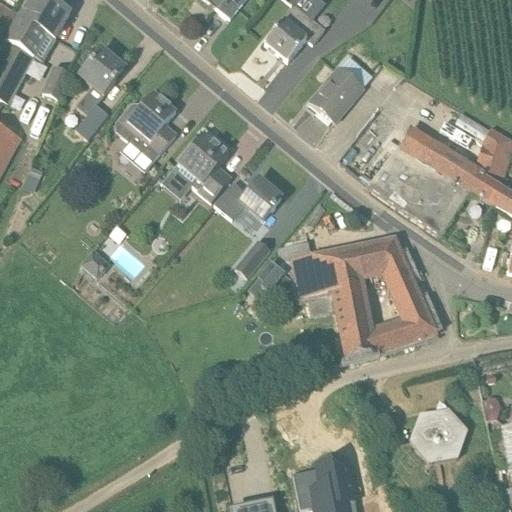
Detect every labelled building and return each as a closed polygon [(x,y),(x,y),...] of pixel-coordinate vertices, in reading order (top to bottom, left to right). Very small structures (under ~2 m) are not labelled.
[(39,0),(31,0),(0,54),(0,103),(9,108),(35,60),(42,64),(69,17),(39,0)] [(206,0),(218,9),(215,12),(229,23),(247,0),(206,0)] [(294,10),(264,48),(286,67),(305,44),(312,50),(324,34),(312,25),(325,8),(315,0),(295,0),(290,7),(294,10)] [(0,6),(0,45),(0,46),(17,17),(0,6)] [(87,120),(75,134),(87,144),(108,119),(96,109),(116,84),(114,83),(123,72),(101,54),(78,82),(91,93),(76,112),(87,120)] [(53,71),(41,97),(58,104),(70,78),(53,71)] [(338,73),(309,107),(334,128),(362,94),(338,73)] [(131,110),(115,128),(116,137),(128,147),(132,142),(156,163),(174,142),(162,131),(176,116),(153,97),(143,109),(131,110)] [(457,130),(484,142),(489,130),(462,118),(457,130)] [(0,131),(0,181),(21,142),(0,131)] [(410,134),(370,192),(440,238),(468,197),(499,215),(505,194),(511,162),(511,148),(489,134),(470,167),(412,132),(410,134)] [(203,138),(172,175),(210,207),(228,186),(215,175),(228,159),(203,138)] [(28,181),(23,192),(33,197),(42,175),(33,172),(29,181),(28,181)] [(234,186),(215,209),(231,224),(242,211),(261,225),(280,202),(258,184),(248,196),(234,186)] [(511,198),(505,194),(499,215),(511,222),(511,245),(506,277),(511,278),(511,198)] [(307,246),(277,252),(282,278),(292,276),(295,294),(297,303),(307,301),(310,319),(338,314),(347,365),(373,359),(374,361),(435,340),(419,303),(400,310),(399,310),(406,327),(373,337),(363,281),(384,277),(393,296),(413,289),(394,244),(310,261),(307,246)] [(257,245),(234,273),(247,284),(270,256),(257,245)] [(93,255),(81,270),(97,284),(109,269),(93,255)] [(270,268),(247,296),(267,313),(285,291),(290,285),(282,278),(270,268)] [(419,418),(409,445),(428,468),(457,462),(467,434),(444,407),(435,415),(419,418)] [(309,496),(296,498),(299,511),(312,511),(313,511),(312,511),(354,511),(353,505),(356,504),(348,464),(315,470),(316,474),(319,489),(308,491),(309,496)]
